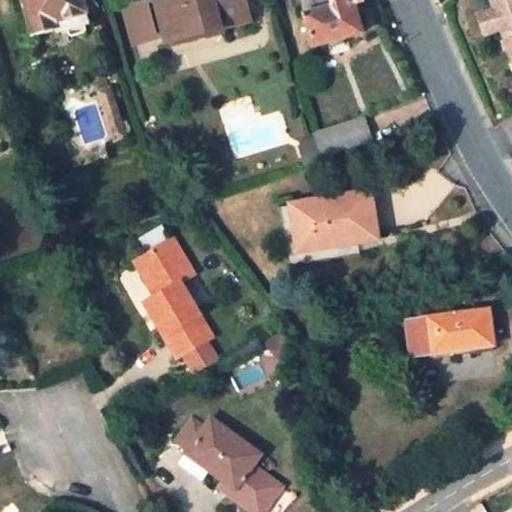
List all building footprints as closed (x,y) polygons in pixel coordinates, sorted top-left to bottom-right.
[(21,0),(33,35),(56,29),(54,24),(86,15),(82,0),(21,0)] [(154,0),(166,43),(206,32),(207,35),(222,31),(221,27),(249,19),(243,0),(154,0)] [(313,46),(361,34),(354,4),(362,2),(361,0),(304,0),(300,1),(313,46)] [(511,0),(497,0),(491,2),(494,10),(477,16),(483,35),(500,28),(511,62),(511,61),(511,0)] [(57,32),(89,23),(86,15),(54,24),(56,29),(57,32)] [(109,89),(98,93),(115,142),(126,138),(109,89)] [(362,119),(315,135),(322,158),(370,142),(362,119)] [(369,193),(290,205),(299,253),(337,247),(336,240),(376,233),(369,193)] [(194,274),(172,240),(139,259),(159,294),(144,303),(176,359),(181,356),(201,345),(213,337),(180,283),(194,274)] [(487,311),(408,321),(412,356),(468,348),(467,342),(491,340),(487,311)] [(469,354),(493,351),(491,340),(467,342),(468,348),(469,354)] [(201,345),(181,356),(192,376),(212,364),(201,345)] [(186,452),(205,427),(191,417),(172,442),(186,452)] [(259,456),(210,420),(205,427),(186,452),(179,461),(203,479),(209,470),(236,490),(230,497),(251,511),(264,511),(282,486),(253,465),(259,456)]
